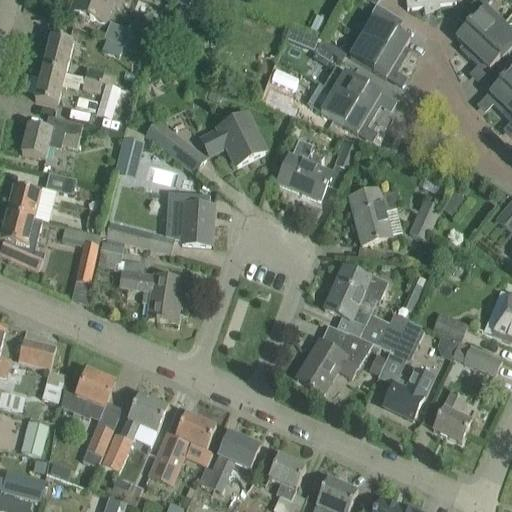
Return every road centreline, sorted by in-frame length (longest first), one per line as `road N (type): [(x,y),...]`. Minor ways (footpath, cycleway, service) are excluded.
road 1 (residential): [(250,405),(297,269),(286,250),(250,235),(230,247),(179,374)]
road 2 (residential): [(479,507),(250,405)]
road 3 (residential): [(179,374),(0,294)]
road 4 (residential): [(479,152),(429,62),(397,140)]
